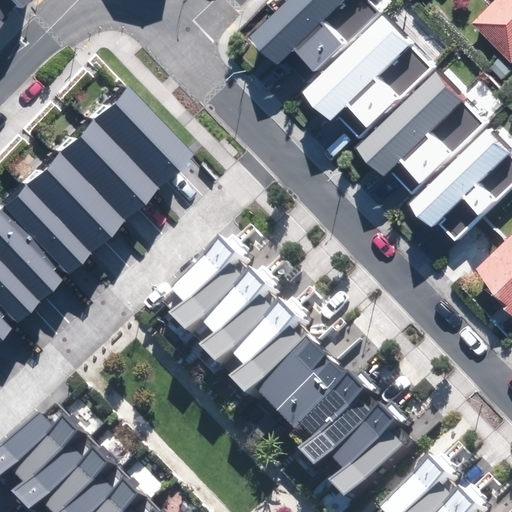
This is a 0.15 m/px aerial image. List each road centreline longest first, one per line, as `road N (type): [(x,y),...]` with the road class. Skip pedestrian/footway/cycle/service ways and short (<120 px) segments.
road 1 (residential): [(0,393),(268,137)]
road 2 (residential): [(268,137),(511,390)]
road 3 (residential): [(171,36),(268,137)]
